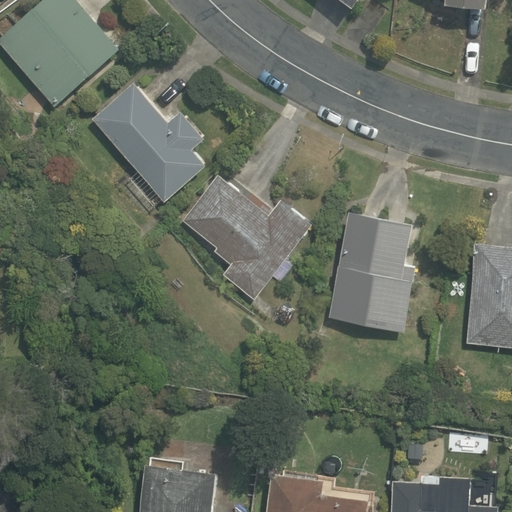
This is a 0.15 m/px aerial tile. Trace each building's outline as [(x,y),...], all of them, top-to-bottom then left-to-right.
[(50,0),(3,41),(59,105),(125,48),(82,0),(50,0)] [(347,0),(361,10),(368,0),(347,0)] [(98,119),(167,201),(210,165),(197,149),(210,137),(188,110),(174,121),(141,83),(98,119)] [(228,275),(258,299),(319,224),(287,199),(274,214),(223,173),(186,220),(221,248),(219,251),(236,265),(228,275)] [(417,228),(360,214),(336,318),(406,334),(420,277),(406,274),(417,228)] [(511,248),(481,245),(471,341),(511,345),(511,248)] [(220,511),(226,473),(155,463),(148,511),(220,511)] [(374,511),(375,502),(331,496),(333,478),(277,471),(272,511),(374,511)] [(506,511),(507,506),(472,504),(474,480),(449,479),(449,484),(398,482),(396,511),(506,511)]
